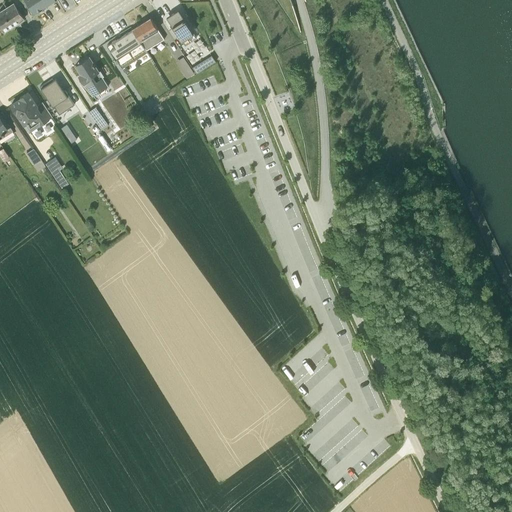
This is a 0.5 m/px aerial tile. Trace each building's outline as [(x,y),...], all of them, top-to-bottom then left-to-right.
[(35,11),(51,0),(21,0),(25,6),(29,4),(35,11)] [(0,9),(0,25),(4,31),(24,18),(13,2),(6,6),(0,9)] [(179,35),(184,44),(197,36),(187,22),(180,10),(168,17),(173,25),(168,28),(174,38),(179,35)] [(151,16),(133,27),(146,49),(164,37),(151,16)] [(146,49),(133,27),(107,44),(121,67),(147,51),(146,49)] [(183,51),(176,39),(169,44),(175,56),(183,51)] [(216,60),(211,53),(192,66),(196,72),(216,60)] [(80,80),(93,95),(108,85),(102,76),(104,74),(101,68),(99,69),(89,55),(76,63),(81,71),(78,73),(81,79),(80,80)] [(187,77),(194,72),(183,55),(175,60),(187,77)] [(52,77),(40,85),(54,107),(55,106),(60,113),(74,104),(65,89),(64,90),(61,85),(58,86),(52,77)] [(10,103),(30,132),(52,116),(42,101),(38,103),(29,90),(10,103)] [(95,105),(89,110),(102,128),(108,123),(95,105)] [(2,110),(0,111),(0,137),(12,129),(7,120),(7,119),(2,110)] [(120,139),(113,130),(105,135),(112,145),(120,139)] [(9,155),(3,146),(0,148),(0,152),(4,159),(9,155)] [(38,169),(46,164),(33,147),(27,151),(34,162),(33,163),(38,169)] [(95,158),(91,152),(83,158),(89,166),(94,163),(92,160),(95,158)] [(62,186),(69,182),(60,169),(63,166),(55,155),(46,162),(62,186)] [(354,432),(358,429),(362,434),(369,428),(354,412),(344,421),(354,432)] [(313,446),(328,467),(337,461),(322,439),(313,446)] [(352,463),(334,480),(340,486),(356,471),(352,468),(354,466),(352,463)]
